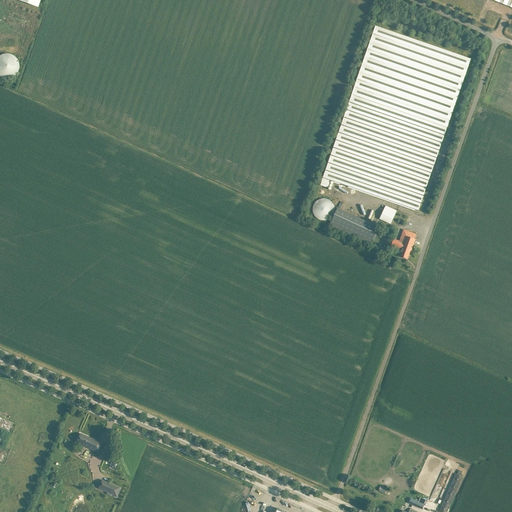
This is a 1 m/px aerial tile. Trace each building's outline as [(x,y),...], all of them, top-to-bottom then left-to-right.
[(352,95),(323,178),(320,185),(331,189),(334,182),(418,211),(447,128),(471,59),(375,26),(352,95)] [(17,72),(18,71),(18,70),(18,69),(19,68),(19,67),(19,66),(19,65),(19,64),(18,63),(18,62),(18,61),(17,60),(17,59),(16,58),(15,58),(15,57),(14,56),(13,56),(12,55),(11,55),(10,54),(9,54),(8,54),(7,54),(6,54),(5,54),(4,54),(3,54),(2,55),(1,55),(0,55),(0,76),(0,77),(1,78),(2,78),(3,78),(4,78),(5,79),(6,79),(7,79),(8,79),(9,78),(10,78),(11,78),(12,77),(13,77),(13,76),(14,76),(15,75),(16,74),(17,73),(17,72)] [(331,217),(333,215),(334,211),(334,208),(333,205),(331,203),(328,201),(325,200),(322,200),(319,201),(316,203),(314,206),(313,210),(314,213),(316,216),(318,219),(321,220),(325,220),(328,219),(331,217)] [(397,211),(386,206),(380,219),(391,224),(397,211)] [(337,208),(329,226),(370,244),(378,226),(337,208)] [(399,257),(402,258),(407,259),(410,250),(411,251),(415,239),(414,239),(416,234),(412,233),(404,230),(399,241),(393,239),(391,246),(402,250),(399,257)] [(76,443),(81,445),(98,453),(102,444),(80,434),(77,440),(76,443)] [(116,469),(112,477),(122,482),(123,480),(126,482),(125,484),(131,487),(135,478),(116,469)] [(439,511),(440,511),(447,511),(463,477),(456,474),(439,511)] [(118,496),(121,487),(102,480),(99,489),(118,496)] [(379,491),(392,496),(394,492),(381,486),(379,491)] [(409,503),(422,509),(426,500),(420,497),(418,501),(411,498),(409,503)]
